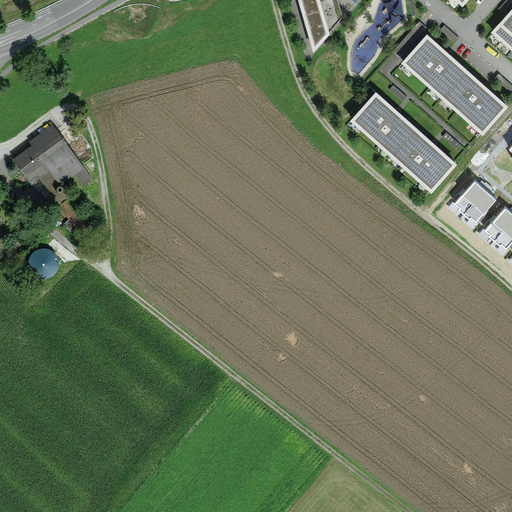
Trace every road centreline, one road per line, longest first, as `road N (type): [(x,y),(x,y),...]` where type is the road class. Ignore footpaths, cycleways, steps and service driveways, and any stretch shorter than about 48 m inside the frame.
road 1 (track): [(0,165),(43,223),(410,511)]
road 2 (track): [(511,283),(347,150),(311,104),(274,0)]
